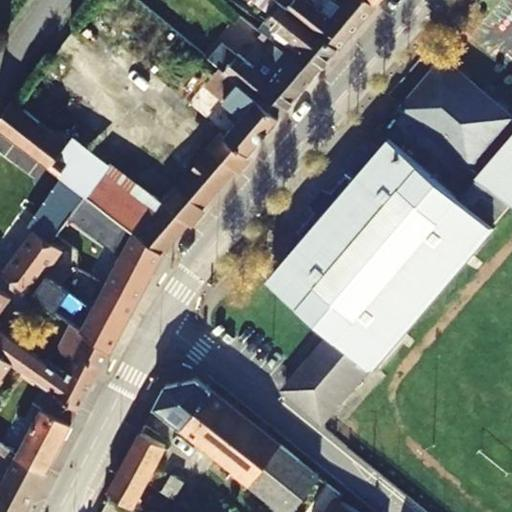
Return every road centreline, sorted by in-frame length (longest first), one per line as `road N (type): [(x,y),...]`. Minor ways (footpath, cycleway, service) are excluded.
road 1 (secondary): [(424,0),(159,327)]
road 2 (residential): [(395,511),(159,327)]
road 3 (secondary): [(159,327),(62,511)]
